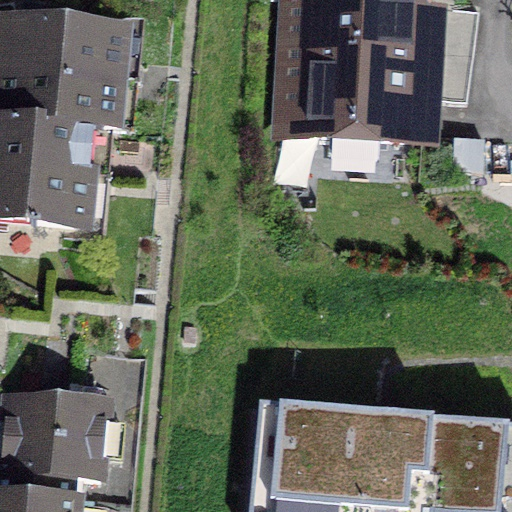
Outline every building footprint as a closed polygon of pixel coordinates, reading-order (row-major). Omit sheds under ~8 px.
[(303,0),(305,0),(296,136),(430,144),(436,54),(412,52),(415,0),(303,0)] [(1,68),(119,80),(123,31),(5,21),(1,68)] [(0,73),(0,120),(94,129),(114,132),(119,80),(1,68),(0,73)] [(0,167),(90,176),(94,129),(0,120),(0,167)] [(90,176),(0,167),(0,220),(85,229),(90,176)] [(0,481),(0,499),(68,506),(70,482),(100,485),(107,409),(8,400),(0,481)] [(258,511),(511,511),(511,420),(263,409),(258,511)] [(68,506),(0,499),(0,511),(77,511),(78,507),(68,506)]
